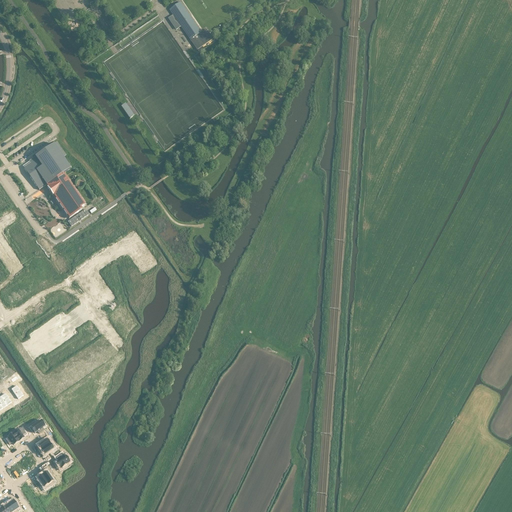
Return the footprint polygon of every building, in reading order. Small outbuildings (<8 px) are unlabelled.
[(182,3),(171,10),(196,46),(199,51),(201,53),(206,50),(204,47),(215,40),(212,35),(209,32),(205,34),(204,35),(203,33),(202,31),(186,8),(182,3)] [(129,101),(124,103),(130,117),(135,115),(129,101)] [(32,164),(25,169),(28,173),(40,191),(47,186),(49,188),(49,189),(51,191),(50,191),(51,191),(70,219),(83,210),(82,208),(86,205),(64,174),(72,169),(64,158),(67,156),(58,143),(31,162),(32,164)] [(33,202),(38,211),(42,208),(38,200),(33,202)] [(6,205),(0,208),(0,213),(1,216),(10,210),(6,205)] [(83,212),(65,224),(69,228),(86,217),(83,212)] [(13,216),(4,222),(8,227),(16,221),(13,216)] [(16,221),(8,227),(11,231),(19,225),(16,221)] [(19,225),(11,231),(13,235),(22,229),(19,225)] [(22,229),(13,235),(17,240),(25,234),(22,229)] [(26,235),(18,241),(22,246),(30,240),(26,235)] [(30,240),(22,246),(24,250),(33,244),(30,240)] [(33,244),(24,250),(27,254),(36,248),(33,244)] [(36,248),(27,254),(31,259),(39,253),(36,248)] [(47,263),(41,267),(47,276),(53,272),(47,263)] [(130,266),(109,281),(117,292),(137,278),(130,266)] [(34,271),(30,274),(36,283),(41,280),(34,271)] [(30,274),(25,278),(31,287),(36,283),(30,274)] [(19,281),(14,284),(20,293),(25,290),(19,281)] [(14,284),(9,288),(15,297),(20,293),(14,284)] [(4,292),(0,294),(0,299),(3,305),(9,301),(4,292)] [(68,293),(59,299),(62,305),(72,298),(68,293)] [(72,298),(62,305),(66,310),(76,304),(72,298)] [(128,298),(107,312),(115,324),(136,310),(128,298)] [(48,300),(43,304),(50,313),(55,310),(48,300)] [(43,304),(38,307),(44,317),(50,313),(43,304)] [(76,304),(66,310),(70,315),(79,309),(76,304)] [(38,307),(33,311),(39,320),(44,317),(38,307)] [(79,309),(70,315),(73,320),(83,314),(79,309)] [(33,311),(27,315),(34,324),(39,320),(33,311)] [(83,314),(73,320),(77,325),(86,319),(83,314)] [(21,315),(12,321),(16,327),(25,320),(21,315)] [(86,319),(77,325),(80,330),(90,324),(86,319)] [(90,324),(80,330),(84,336),(93,329),(90,324)] [(24,325),(14,331),(18,337),(27,330),(24,325)] [(27,330),(18,337),(21,342),(31,335),(27,330)] [(91,334),(82,341),(86,346),(95,340),(91,334)] [(31,335),(21,342),(25,347),(34,340),(31,335)] [(74,337),(68,341),(75,350),(80,346),(74,337)] [(34,340),(25,347),(28,352),(38,346),(34,340)] [(68,341),(63,344),(70,354),(75,350),(68,341)] [(63,344),(58,348),(64,357),(70,354),(63,344)] [(38,346),(28,352),(32,357),(41,351),(38,346)] [(58,348),(52,352),(59,361),(64,357),(58,348)] [(41,351),(32,357),(35,362),(45,356),(41,351)] [(45,356),(35,362),(39,368),(48,361),(45,356)] [(85,381),(76,388),(83,399),(93,393),(96,391),(106,384),(98,372),(88,379),(85,381)] [(18,386),(12,390),(18,399),(24,395),(18,386)] [(6,394),(1,397),(7,405),(12,402),(6,394)] [(42,421),(32,428),(36,434),(38,432),(44,428),(46,427),(42,421)] [(20,430),(14,433),(20,442),(26,438),(24,436),(20,431),(20,430)] [(14,433),(9,437),(10,438),(13,443),(15,446),(20,442),(14,433)] [(45,442),(39,446),(42,451),(53,444),(50,439),(51,439),(49,436),(43,440),(45,442)] [(53,444),(42,451),(45,456),(52,452),(53,454),(59,451),(57,448),(56,448),(53,444)] [(59,461),(57,463),(61,469),(62,469),(71,462),(67,456),(65,457),(64,454),(58,459),(59,461)] [(48,473),(43,476),(51,487),(55,484),(56,484),(57,483),(59,482),(55,477),(52,479),(48,473)] [(43,476),(39,479),(43,485),(46,490),(47,490),(51,487),(43,476)] [(15,501),(10,504),(15,511),(20,509),(15,501)]
